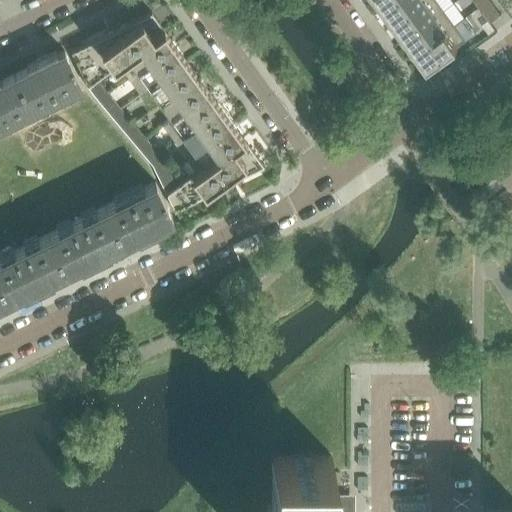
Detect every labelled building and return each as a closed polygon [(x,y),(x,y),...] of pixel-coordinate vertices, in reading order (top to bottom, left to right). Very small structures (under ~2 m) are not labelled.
[(396,21),(425,0),(394,0),(385,6),(396,21)] [(407,36),(444,9),(437,0),(425,0),(396,21),(407,36)] [(500,14),(490,0),(473,0),(489,22),(500,14)] [(418,51),(455,24),(444,9),(407,36),(418,51)] [(133,51),(164,28),(151,11),(116,28),(133,51)] [(429,66),(466,39),(455,24),(418,51),(429,66)] [(133,51),(116,28),(70,50),(86,84),(117,62),(133,51)] [(129,77),(175,44),(164,28),(133,51),(117,62),(129,77)] [(148,87),(186,59),(175,44),(129,77),(140,93),(148,87)] [(80,83),(64,50),(57,53),(56,50),(27,64),(28,67),(14,74),(30,108),(80,83)] [(160,102),(198,75),(186,59),(148,87),(160,102)] [(0,122),(30,108),(14,74),(0,80),(0,122)] [(171,118),(209,90),(198,75),(160,102),(171,118)] [(102,87),(95,79),(87,85),(94,94),(102,87)] [(182,133),(220,106),(209,90),(171,118),(162,124),(174,139),(182,133)] [(119,107),(112,99),(104,106),(111,114),(119,107)] [(185,155),(232,121),(220,106),(182,133),(174,139),(185,155)] [(131,122),(124,114),(116,121),(123,129),(131,122)] [(212,159),(243,137),(232,121),(185,155),(196,171),(212,159)] [(144,138),(136,129),(128,135),(136,145),(144,138)] [(263,165),(243,137),(212,159),(228,182),(263,165)] [(152,147),(144,138),(136,145),(143,154),(152,147)] [(163,163),(161,159),(161,158),(155,152),(147,159),(152,164),(154,168),(163,163)] [(174,209),(228,182),(212,159),(196,171),(175,186),(166,193),(174,209)] [(175,186),(171,176),(160,181),(166,193),(175,186)] [(171,215),(155,181),(105,205),(121,239),(136,232),(137,234),(166,220),(165,218),(171,215)] [(121,239),(105,205),(47,234),(64,268),(79,260),(80,263),(99,253),(109,249),(107,246),(121,239)] [(64,268),(47,234),(0,256),(0,283),(6,296),(21,289),(22,291),(51,277),(50,275),(64,268)] [(301,455),(271,455),(271,503),(271,504),(271,511),(350,511),(350,498),(331,498),(331,493),(331,455),(301,455)] [(470,475),(470,455),(451,455),(451,475),(470,475)]
